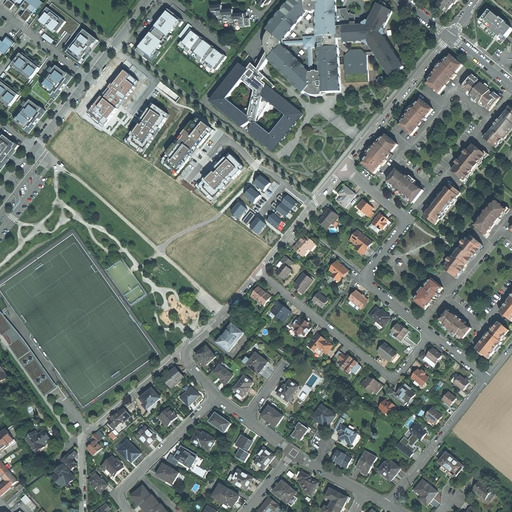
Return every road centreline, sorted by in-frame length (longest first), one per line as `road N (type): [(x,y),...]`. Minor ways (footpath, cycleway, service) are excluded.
road 1 (residential): [(342,167),(405,222),(366,280),(431,335)]
road 2 (track): [(224,314),(53,160)]
road 3 (residential): [(258,272),(390,378),(431,335)]
road 4 (residential): [(342,167),(448,36)]
road 5 (residential): [(388,505),(487,378)]
road 6 (residential): [(216,396),(120,491),(130,511)]
road 7 (residential): [(258,272),(342,167)]
road 8 (residential): [(83,439),(184,353)]
